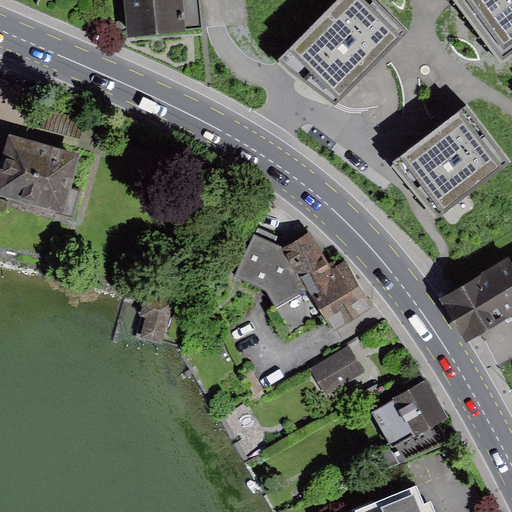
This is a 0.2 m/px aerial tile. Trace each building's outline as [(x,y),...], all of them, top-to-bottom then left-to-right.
[(118,0),(122,42),(202,35),(201,26),(198,0),(118,0)] [(378,0),(339,0),(280,57),(291,68),(297,74),(337,103),(372,66),(409,31),(378,0)] [(511,0),(454,0),(457,3),(501,61),(511,52),(511,0)] [(433,133),(403,157),(441,208),(508,162),(467,107),(433,133)] [(80,159),(7,140),(4,151),(0,167),(0,204),(75,224),(83,195),(71,192),(80,159)] [(336,320),(370,298),(343,254),(331,261),(309,225),(283,241),(255,229),(237,268),(267,282),(277,298),(310,278),(336,320)] [(511,264),(509,259),(442,298),(468,343),(511,317),(511,264)] [(138,338),(162,345),(174,302),(150,296),(138,338)] [(349,343),(310,365),(326,392),(365,369),(349,343)] [(446,410),(426,373),(372,402),(392,440),(397,437),(406,456),(449,438),(436,416),(446,410)] [(424,492),(417,474),(355,499),(358,506),(341,511),(440,511),(431,489),(424,492)]
